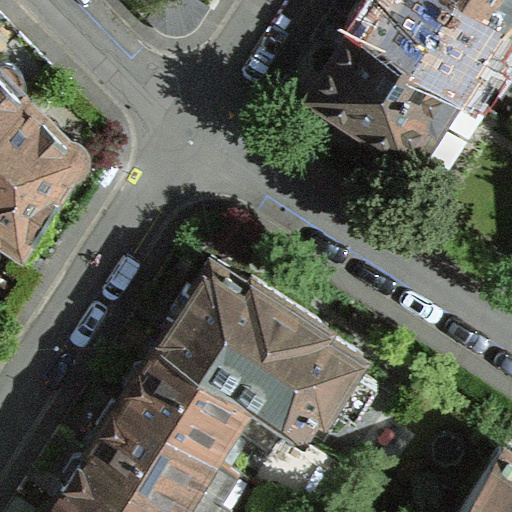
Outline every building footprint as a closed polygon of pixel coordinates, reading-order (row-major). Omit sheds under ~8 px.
[(489,74),(511,38),(511,19),(482,0),(368,0),(356,19),(456,84),(461,87),(475,65),(489,74)] [(511,0),(482,0),(511,19),(511,0)] [(423,157),(447,121),(436,114),(456,84),(356,19),(330,59),(311,89),(402,147),(404,144),(423,157)] [(0,60),(0,115),(24,92),(21,87),(23,85),(23,81),(23,78),(22,75),(19,69),(15,64),(10,61),(6,60),(2,60),(0,60)] [(66,135),(24,92),(0,115),(0,229),(20,243),(30,228),(33,229),(43,213),(57,191),(55,190),(70,167),(73,166),(77,164),(80,161),(82,159),(84,154),(84,150),(84,147),(83,144),(82,142),(79,139),(76,137),(74,136),(71,135),(66,135)] [(169,318),(157,337),(284,419),(301,430),(317,405),(324,410),(333,398),(355,412),(377,378),(355,363),(363,351),(325,327),(328,322),(252,273),(249,277),(211,253),(192,283),(187,280),(171,306),(175,309),(169,318)] [(126,383),(121,391),(212,450),(231,421),(267,445),(283,420),(284,419),(157,337),(146,352),(142,358),(134,360),(124,375),(126,383)] [(238,467),(212,450),(121,391),(117,399),(112,396),(96,421),(100,424),(96,431),(86,446),(187,511),(223,511),(230,502),(220,496),(238,467)] [(511,511),(511,447),(501,440),(454,511),(511,511)] [(187,511),(86,446),(82,452),(73,453),(63,469),(66,477),(62,483),(48,505),(58,511),(187,511)]
